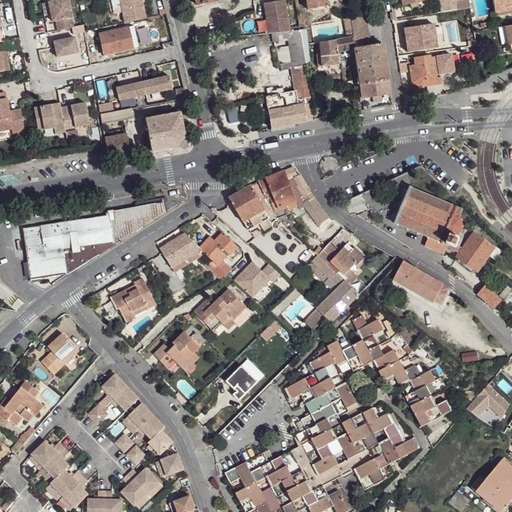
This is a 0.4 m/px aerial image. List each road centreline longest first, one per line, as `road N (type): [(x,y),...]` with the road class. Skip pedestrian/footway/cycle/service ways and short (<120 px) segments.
road 1 (residential): [(511,342),(447,278),(334,212),(300,146)]
road 2 (residential): [(60,292),(193,450),(209,511)]
road 3 (residential): [(22,0),(38,66),(51,80),(188,53)]
road 4 (secondary): [(210,163),(0,199)]
road 5 (residential): [(60,292),(208,196),(210,163)]
road 6 (residential): [(360,511),(426,447),(386,399)]
road 7 (unknown): [(198,469),(259,437),(281,447),(312,482)]
road 8 (secondary): [(372,131),(511,124)]
road 9 (residential): [(383,0),(404,121)]
